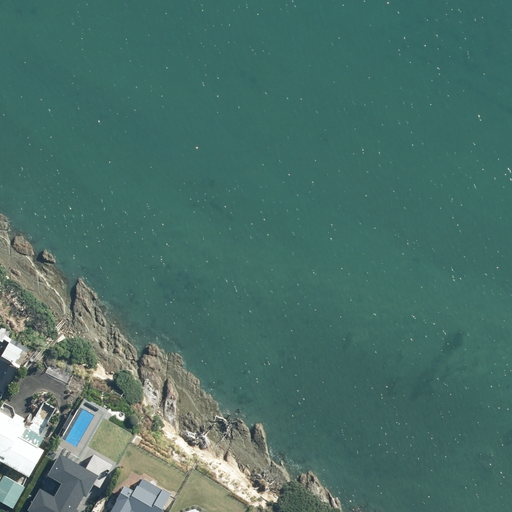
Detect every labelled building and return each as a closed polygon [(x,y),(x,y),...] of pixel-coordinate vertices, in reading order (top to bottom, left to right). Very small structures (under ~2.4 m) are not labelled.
[(0,394),(2,396),(19,365),(15,362),(23,347),(10,340),(1,354),(0,353),(0,394)] [(0,458),(29,475),(45,447),(40,444),(45,435),(31,427),(32,425),(28,423),(26,425),(24,424),(25,422),(22,421),(25,415),(16,410),(13,415),(0,407),(0,458)] [(39,511),(78,511),(100,476),(61,452),(49,472),(64,481),(57,494),(43,486),(30,507),(39,511)] [(0,498),(14,506),(26,485),(23,484),(27,477),(15,470),(11,477),(4,473),(2,478),(0,476),(0,498)] [(160,511),(172,492),(163,487),(159,495),(138,483),(135,489),(125,484),(108,511),(160,511)]
